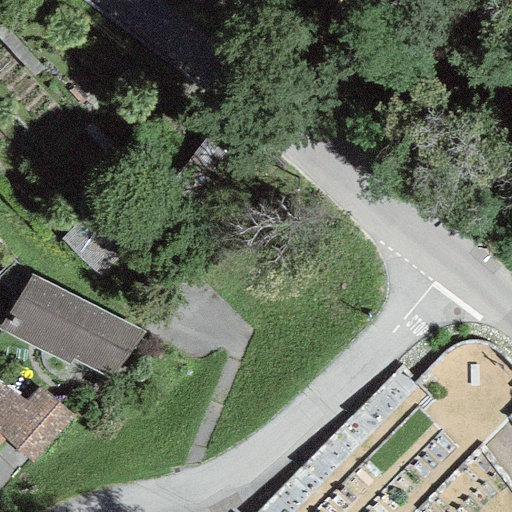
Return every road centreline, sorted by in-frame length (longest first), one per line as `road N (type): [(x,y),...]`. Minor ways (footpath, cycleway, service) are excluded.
road 1 (tertiary): [(122,0),(511,313)]
road 2 (track): [(0,215),(26,245),(238,349)]
